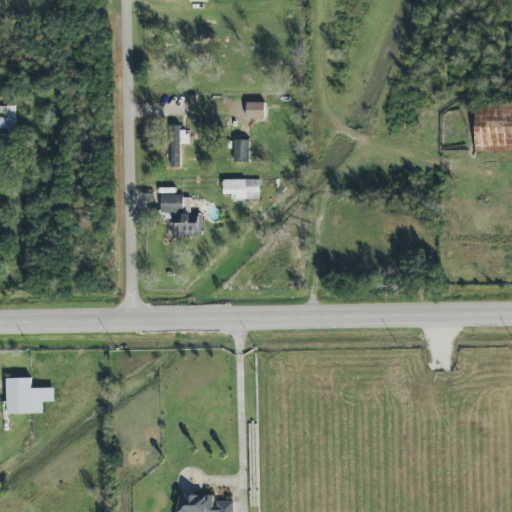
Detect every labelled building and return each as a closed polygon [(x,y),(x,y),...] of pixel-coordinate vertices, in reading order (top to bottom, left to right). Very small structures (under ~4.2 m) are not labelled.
[(14,106),(0,105),(0,131),(14,131),(14,106)] [(475,152),(511,151),(511,105),(474,106),(475,152)] [(249,162),(249,140),(234,139),(234,162),(249,162)] [(170,145),(171,166),(181,166),(180,145),(170,145)] [(259,199),(259,180),(223,180),(223,194),(230,194),(230,199),(259,199)] [(171,236),(199,236),(198,214),(190,214),(190,195),(161,195),(162,217),(171,217),(171,236)] [(53,388),(31,388),(31,378),(6,379),(7,415),(43,414),(43,402),(54,402),(53,388)] [(233,511),(233,501),(214,502),(214,495),(175,496),(175,511),(233,511)]
